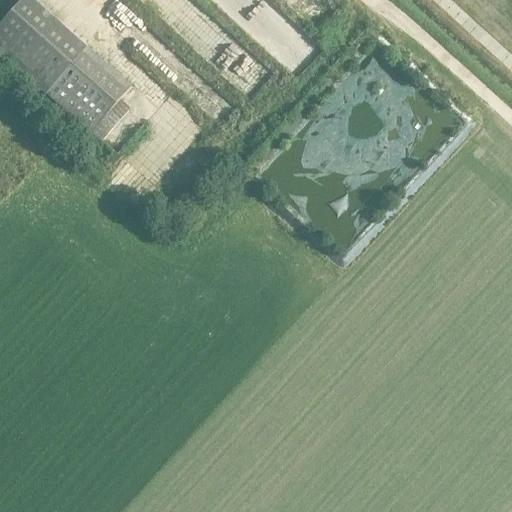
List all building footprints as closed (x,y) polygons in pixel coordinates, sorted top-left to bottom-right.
[(132,90),(86,50),(30,0),(22,0),(0,25),(0,53),(92,135),(101,143),(130,111),(121,103),(132,90)] [(216,0),(233,15),(246,0),(216,0)] [(305,25),(323,6),(316,0),(278,0),(305,25)] [(309,57),(258,5),(234,28),(285,80),(309,57)] [(216,95),(202,98),(207,119),(220,116),(216,95)] [(145,195),(144,205),(159,207),(160,196),(145,195)]
